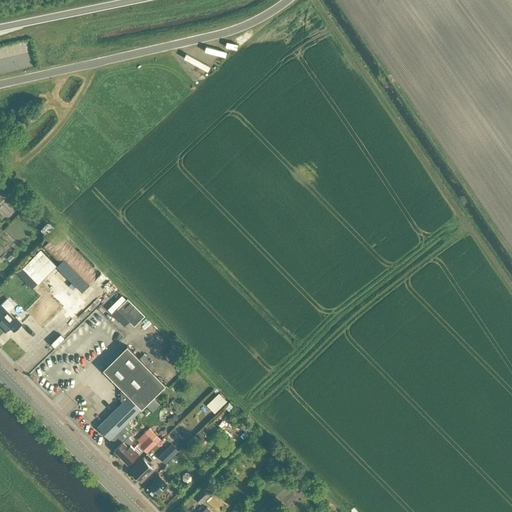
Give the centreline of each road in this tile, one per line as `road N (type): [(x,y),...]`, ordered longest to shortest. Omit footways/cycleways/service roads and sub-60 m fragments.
road 1 (unclassified): [(0,84),(226,33),(287,0)]
road 2 (secondary): [(135,511),(0,373)]
road 3 (trunk): [(0,28),(139,0)]
